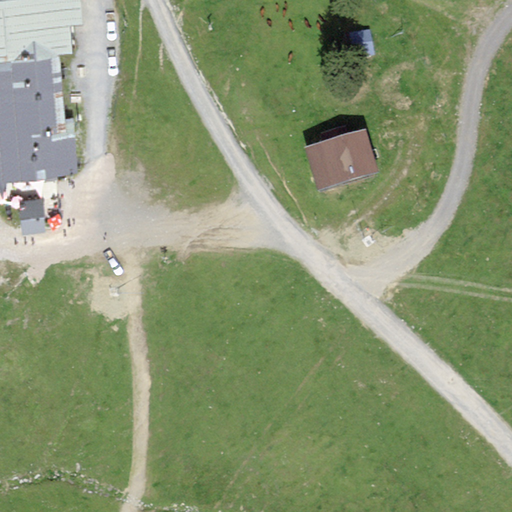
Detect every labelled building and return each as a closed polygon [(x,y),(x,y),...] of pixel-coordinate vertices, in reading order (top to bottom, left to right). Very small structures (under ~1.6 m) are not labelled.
[(0,0),(0,152),(46,151),(41,111),(33,112),(29,60),(28,38),(42,37),(40,0),(0,0)] [(283,36),(308,26),(301,9),(277,18),(283,36)] [(350,30),(331,36),(336,53),(355,48),(350,30)] [(251,82),(275,81),(275,62),(251,62),(251,82)] [(321,128),(299,134),(303,147),(293,150),(303,185),(351,172),(341,137),(325,141),(321,128)] [(45,223),(44,192),(20,192),(21,224),(45,223)]
